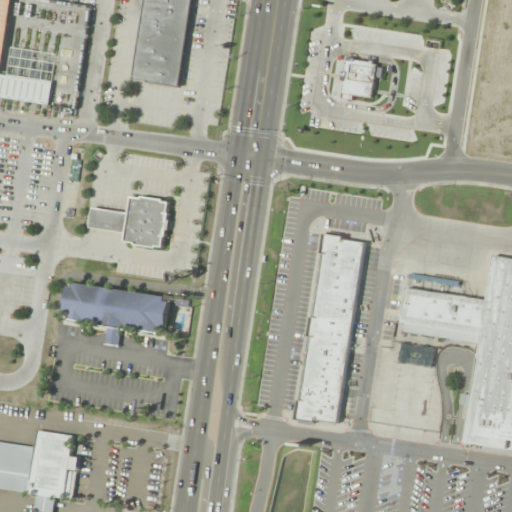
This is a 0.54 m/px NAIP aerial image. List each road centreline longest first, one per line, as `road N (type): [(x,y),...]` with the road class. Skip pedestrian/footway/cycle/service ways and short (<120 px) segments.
road 1 (secondary): [(251,154),(230,196),(178,511),(225,423),(257,195),(251,154)]
road 2 (residential): [(251,154),(387,171),(511,173)]
road 3 (secondary): [(276,0),(251,154)]
